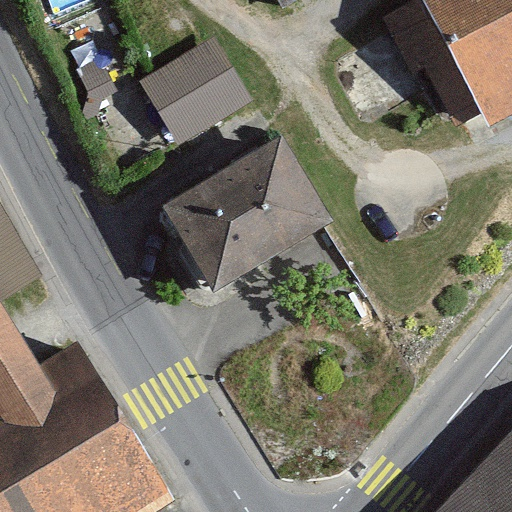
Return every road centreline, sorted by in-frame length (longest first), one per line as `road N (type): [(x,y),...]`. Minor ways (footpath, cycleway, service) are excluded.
road 1 (tertiary): [(240,511),(72,238),(0,98)]
road 2 (secondary): [(381,511),(511,358)]
